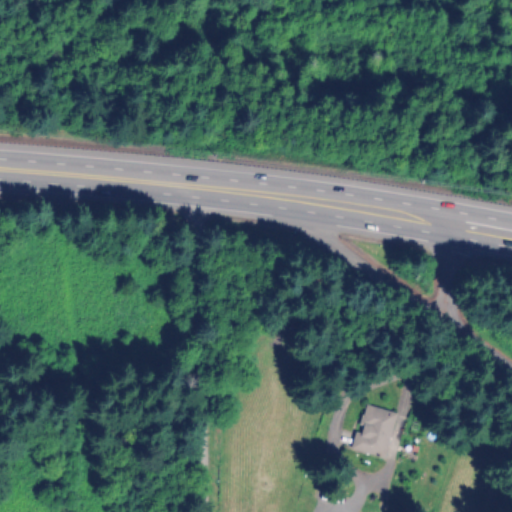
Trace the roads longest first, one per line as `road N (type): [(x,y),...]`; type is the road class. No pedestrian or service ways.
road 1 (residential): [(176,185),(196,291),(200,511)]
road 2 (trunk): [(303,202),(0,171)]
road 3 (residential): [(303,202),(453,328)]
road 4 (trunk): [(457,224),(303,202)]
